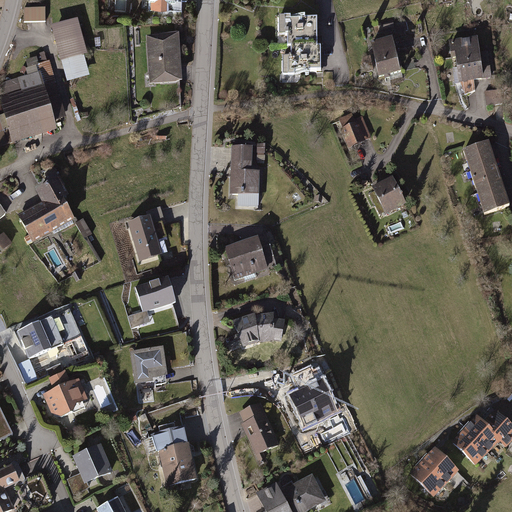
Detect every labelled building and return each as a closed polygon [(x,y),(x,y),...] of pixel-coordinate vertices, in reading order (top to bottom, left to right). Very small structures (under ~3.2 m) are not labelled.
[(182,0),(149,0),(149,8),(182,9),(182,0)] [(45,8),(24,8),(24,22),(46,22),(45,8)] [(291,16),(279,16),(279,35),(287,35),(288,47),(291,47),(291,57),(283,57),(284,75),(295,75),(295,73),(317,72),(317,74),(323,74),(322,36),(319,36),(319,18),(291,19),(291,16)] [(77,19),(50,26),(66,83),(90,76),(84,56),(87,55),(77,19)] [(179,34),(146,36),(150,85),(182,82),(179,34)] [(478,37),(449,41),(452,59),(456,59),(460,84),(485,81),(485,80),(493,79),(489,52),(481,53),(478,37)] [(393,38),(371,43),(379,79),(402,73),(393,38)] [(0,97),(4,116),(0,116),(0,147),(56,131),(53,121),(66,118),(60,97),(59,98),(55,84),(57,84),(50,61),(25,68),(28,75),(1,84),(3,96),(0,96),(0,97)] [(501,90),(485,92),(487,107),(503,104),(501,90)] [(343,129),(341,130),(349,149),(366,142),(366,141),(372,139),(363,117),(355,120),(352,114),(339,120),(343,129)] [(235,147),(232,147),(230,194),(259,195),(260,172),(258,172),(258,166),(252,166),(253,147),(245,147),(245,141),(235,141),(235,147)] [(490,142),(464,150),(485,215),(511,206),(490,142)] [(266,145),(257,144),(257,153),(265,154),(266,145)] [(125,157),(113,161),(116,170),(128,166),(125,157)] [(373,187),(372,188),(374,193),(370,195),(380,215),(385,213),(386,215),(407,205),(393,177),(392,178),(391,176),(372,185),(373,187)] [(41,203),(17,216),(33,244),(75,221),(63,199),(68,196),(58,179),(35,192),(41,203)] [(148,217),(128,223),(140,263),(163,256),(158,241),(168,238),(164,225),(166,225),(161,208),(146,212),(148,217)] [(84,219),(75,224),(84,240),(93,235),(84,219)] [(0,245),(3,250),(11,244),(3,233),(0,235),(0,245)] [(258,238),(225,248),(235,280),(268,270),(258,238)] [(68,258),(79,253),(73,240),(62,245),(68,258)] [(82,280),(78,272),(72,275),(77,283),(82,280)] [(168,278),(135,288),(143,312),(127,317),(131,329),(151,323),(147,312),(176,304),(168,278)] [(238,335),(224,341),(228,351),(242,345),(243,348),(260,343),(273,341),(281,343),(285,321),(274,320),(274,314),(256,317),(255,315),(233,322),(238,335)] [(52,317),(17,332),(29,360),(64,345),(52,317)] [(164,348),(130,353),(135,385),(153,382),(153,379),(168,377),(164,348)] [(60,364),(46,371),(50,378),(64,372),(60,364)] [(312,367),(296,375),(299,382),(293,385),(309,419),(329,410),(316,380),(317,380),(312,367)] [(34,371),(23,377),(27,386),(39,381),(34,371)] [(65,372),(49,379),(54,390),(42,395),(51,415),(61,419),(72,414),(76,406),(88,400),(79,380),(70,384),(65,372)] [(261,404),(239,414),(244,424),(241,425),(260,466),(267,463),(263,454),(280,446),(261,404)] [(0,407),(0,442),(14,436),(0,407)] [(483,423),(476,417),(451,444),(475,466),(498,442),(506,449),(511,442),(511,427),(494,411),(483,423)] [(156,453),(159,453),(167,488),(197,481),(189,445),(188,446),(184,431),(186,430),(186,427),(151,436),(151,439),(156,453)] [(355,454),(350,444),(342,448),(347,458),(355,454)] [(101,445),(72,457),(80,475),(67,481),(74,496),(90,489),(88,485),(113,474),(101,445)] [(460,473),(436,449),(409,476),(433,499),(460,473)] [(0,511),(11,511),(16,510),(6,490),(21,482),(13,466),(0,472),(0,511)] [(277,484),(256,495),(264,511),(309,511),(327,503),(313,476),(281,492),(277,484)] [(124,511),(118,498),(96,509),(97,511),(124,511)]
